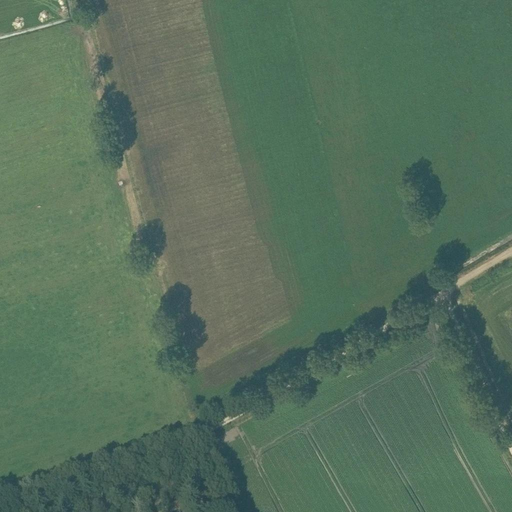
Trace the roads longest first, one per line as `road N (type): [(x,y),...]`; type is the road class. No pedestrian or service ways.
road 1 (track): [(443,294),(215,431),(0,500)]
road 2 (track): [(82,0),(130,191)]
road 3 (track): [(511,441),(443,294)]
